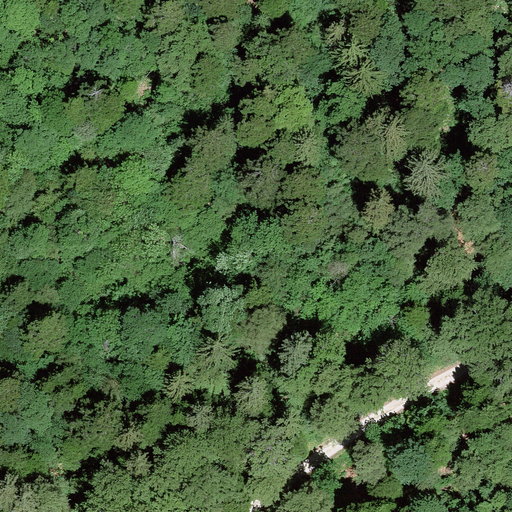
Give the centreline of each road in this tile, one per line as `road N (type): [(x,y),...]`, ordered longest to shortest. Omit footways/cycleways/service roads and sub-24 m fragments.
road 1 (track): [(401,398),(253,511)]
road 2 (track): [(401,398),(511,351)]
